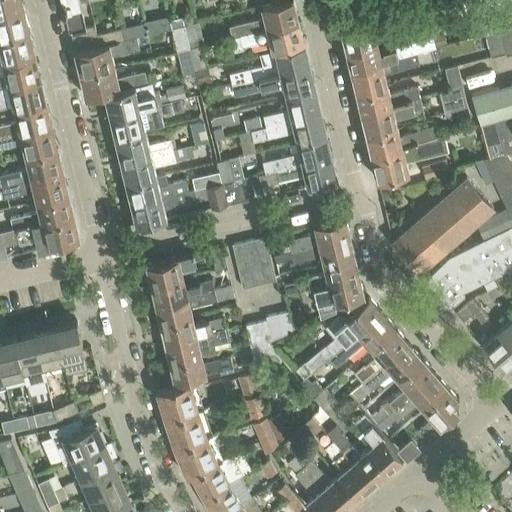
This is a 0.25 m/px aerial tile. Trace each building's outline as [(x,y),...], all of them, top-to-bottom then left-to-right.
[(0,0),(0,12),(24,6),(23,3),(22,1),(21,0),(0,0)] [(87,0),(86,0),(62,0),(75,52),(98,47),(93,25),(86,27),(80,2),(87,0)] [(265,16),(230,24),(232,36),(298,20),(298,18),(293,0),(279,0),(269,3),(262,4),(265,16)] [(468,0),(456,0),(459,10),(471,7),(468,0)] [(473,16),(491,11),(488,0),(468,0),(472,13),(473,16)] [(0,12),(0,37),(29,30),(24,6),(0,12)] [(407,10),(350,26),(342,28),(347,51),(378,44),(375,31),(410,21),(407,10)] [(478,36),(486,34),(499,30),(494,10),(491,11),(473,16),(478,36)] [(181,13),(168,16),(171,26),(183,23),(181,13)] [(168,14),(158,16),(161,29),(171,26),(168,16),(168,14)] [(198,20),(183,23),(189,46),(201,43),(204,43),(198,20)] [(232,36),(227,37),(231,50),(243,47),(243,45),(270,38),(272,45),(273,50),(304,43),(303,37),(300,27),(299,24),(298,20),(232,36)] [(123,41),(137,37),(137,34),(148,32),(145,21),(120,27),(123,41)] [(171,26),(177,52),(190,49),(183,23),(171,26)] [(95,25),(93,25),(98,47),(123,41),(120,27),(97,32),(95,25)] [(511,26),(499,30),(505,51),(506,54),(511,52),(511,26)] [(0,61),(3,61),(35,53),(29,30),(0,37),(0,61)] [(492,55),(505,51),(499,30),(486,34),(492,55)] [(444,33),(434,36),(437,45),(447,42),(444,33)] [(378,44),(347,51),(351,69),(416,51),(436,46),(433,35),(379,50),(378,44)] [(123,41),(98,47),(75,52),(81,75),(115,67),(114,64),(112,55),(112,53),(140,46),(137,37),(123,41)] [(201,43),(189,46),(190,49),(194,68),(207,65),(201,43)] [(263,62),(229,70),(231,82),(244,79),(309,63),(304,43),(273,50),(260,53),(263,62)] [(195,71),(194,68),(190,49),(177,52),(182,74),(195,71)] [(416,51),(351,69),(356,88),(357,92),(387,84),(386,81),(384,73),(420,63),(416,51)] [(0,86),(41,77),(35,53),(3,61),(6,73),(0,74),(0,86)] [(244,79),(231,82),(234,93),(282,82),(285,96),(315,89),(309,63),(244,79)] [(445,67),(450,88),(462,85),(456,64),(445,67)] [(115,67),(81,75),(86,96),(106,91),(106,92),(135,85),(135,84),(148,81),(145,69),(117,75),(116,69),(115,67)] [(206,67),(195,70),(199,84),(210,81),(206,67)] [(41,77),(0,86),(0,106),(13,103),(14,107),(46,100),(41,77)] [(106,93),(104,94),(105,101),(108,102),(111,115),(180,99),(184,98),(182,86),(165,90),(166,94),(160,96),(158,90),(156,90),(154,91),(151,80),(148,81),(135,84),(135,85),(106,92),(106,93)] [(511,81),(471,93),(480,122),(494,118),(495,118),(511,112),(511,81)] [(387,84),(357,92),(362,112),(419,97),(416,85),(389,92),(387,84)] [(450,88),(438,92),(443,111),(467,104),(462,85),(450,88)] [(288,109),(263,115),(266,127),(321,113),(315,89),(285,96),(288,109)] [(419,97),(362,112),(366,131),(366,132),(397,125),(397,123),(394,113),(422,107),(419,97)] [(180,99),(111,115),(114,126),(112,129),(114,135),(116,135),(117,138),(147,131),(146,127),(164,123),(162,116),(183,111),(180,99)] [(46,100),(14,107),(17,120),(0,123),(0,135),(52,123),(50,115),(47,105),(46,100)] [(213,113),(210,116),(212,123),(234,118),(232,109),(213,113)] [(511,112),(495,118),(504,151),(507,153),(511,150),(511,112)] [(261,128),(252,130),(255,142),(294,132),(295,140),(326,133),(321,113),(266,127),(261,128)] [(245,120),(244,120),(246,132),(248,131),(252,130),(261,128),(258,116),(245,120)] [(200,118),(190,120),(195,140),(207,137),(203,120),(200,118)] [(397,125),(366,132),(367,134),(372,155),(440,134),(437,121),(399,132),(397,127),(397,125)] [(52,123),(0,135),(0,147),(22,142),(25,154),(57,147),(56,142),(53,130),(52,123)] [(223,126),(213,128),(216,139),(226,137),(223,126)] [(119,147),(123,162),(173,149),(171,138),(150,143),(147,131),(117,138),(115,139),(116,145),(119,147)] [(274,157),(260,160),(263,171),(331,155),(326,133),(295,140),(298,151),(274,157)] [(440,134),(372,155),(374,162),(377,177),(377,178),(408,170),(406,159),(434,152),(448,149),(444,133),(440,134)] [(155,165),(176,160),(193,156),(190,145),(173,149),(123,162),(125,172),(123,175),(125,183),(158,174),(155,165)] [(3,184),(63,170),(57,147),(25,154),(28,166),(0,173),(0,183),(0,185),(3,184)] [(481,158),(488,170),(511,162),(507,153),(504,151),(483,157),(481,158)] [(263,171),(259,172),(262,183),(304,173),(306,184),(336,177),(331,155),(263,171)] [(228,156),(217,159),(218,165),(222,181),(233,178),(228,156)] [(426,175),(447,168),(450,167),(446,156),(422,164),(426,175)] [(481,158),(473,160),(484,184),(492,180),(488,170),(481,158)] [(511,173),(511,162),(488,170),(492,180),(493,182),(511,173)] [(207,184),(207,186),(222,182),(222,181),(218,165),(203,169),(207,184)] [(63,170),(3,184),(6,195),(34,189),(37,200),(68,192),(63,170)] [(262,183),(259,172),(249,174),(250,174),(246,175),(251,196),(264,193),(261,183),(262,183)] [(511,173),(493,182),(499,193),(511,186),(511,173)] [(129,189),(133,204),(189,190),(186,179),(160,185),(158,174),(125,183),(126,187),(129,189)] [(394,237),(392,238),(419,270),(421,268),(420,268),(431,259),(433,258),(477,219),(485,237),(511,223),(511,219),(509,213),(505,206),(479,218),(493,206),(466,174),(465,176),(455,185),(454,185),(452,186),(453,187),(443,196),(442,195),(440,197),(441,197),(430,206),(428,207),(429,208),(418,217),(418,216),(416,217),(417,218),(406,227),(406,226),(404,228),(405,229),(394,238),(394,237)] [(240,199),(251,196),(246,175),(234,178),(240,199)] [(222,182),(227,202),(240,199),(234,178),(233,178),(222,181),(222,182)] [(212,206),(227,202),(222,182),(207,186),(212,206)] [(511,186),(499,193),(504,203),(511,198),(511,186)] [(195,189),(189,190),(133,204),(135,212),(133,215),(134,221),(137,222),(137,223),(167,216),(164,206),(197,198),(195,189)] [(10,216),(13,228),(73,213),(69,196),(68,193),(68,192),(37,200),(37,204),(39,209),(10,216)] [(0,256),(7,255),(4,243),(36,236),(38,247),(74,238),(78,233),(73,213),(13,228),(0,230),(0,256)] [(291,249),(350,235),(345,215),(314,223),(316,231),(289,238),(291,249)] [(447,302),(450,306),(466,293),(464,289),(483,280),(487,289),(497,283),(494,277),(503,273),(502,271),(511,266),(511,223),(485,237),(449,255),(426,277),(447,302)] [(266,234),(255,237),(259,256),(270,254),(266,234)] [(274,253),(276,261),(292,257),(293,261),(321,255),(324,263),(355,256),(350,235),(291,249),(274,253)] [(255,237),(243,240),(248,259),(259,256),(255,237)] [(236,262),(248,259),(243,240),(232,242),(236,262)] [(215,268),(227,266),(222,244),(210,247),(215,268)] [(149,283),(183,275),(181,266),(207,260),(208,260),(205,248),(147,262),(148,268),(146,269),(149,283)] [(270,254),(259,256),(265,281),(276,279),(270,254)] [(253,284),(265,281),(259,256),(248,259),(253,284)] [(298,279),(284,282),(286,292),(300,289),(359,275),(355,256),(324,263),(325,269),(297,276),(298,279)] [(242,286),(253,284),(248,259),(236,262),(242,286)] [(494,277),(497,283),(497,284),(501,291),(510,287),(503,273),(494,277)] [(183,275),(149,283),(153,297),(155,297),(156,302),(214,288),(212,278),(185,284),(183,275)] [(359,275),(300,289),(302,300),(315,297),(320,316),(335,309),(333,302),(363,294),(359,275)] [(497,284),(497,283),(487,289),(490,296),(501,291),(497,284)] [(155,306),(158,321),(192,313),(190,305),(234,295),(232,284),(214,288),(156,302),(157,306),(155,306)] [(333,335),(324,342),(332,352),(383,311),(369,295),(345,315),(341,311),(325,325),(333,335)] [(472,296),(455,311),(463,320),(473,311),(482,321),(488,315),(472,296)] [(287,308),(276,310),(282,332),(291,328),(287,308)] [(272,336),(282,332),(276,310),(265,313),(266,317),(267,317),(272,336)] [(332,352),(327,356),(336,365),(344,358),(366,340),(370,345),(395,325),(394,324),(383,311),(332,352)] [(165,340),(224,326),(221,314),(194,321),(192,313),(158,321),(162,336),(164,335),(165,340)] [(511,316),(499,327),(511,342),(511,316)] [(268,338),(272,336),(267,317),(266,317),(245,322),(252,351),(254,360),(255,364),(281,358),(269,343),(268,338)] [(77,319),(54,324),(62,360),(63,359),(66,372),(67,371),(66,369),(85,365),(83,355),(83,354),(80,341),(82,341),(77,319)] [(54,324),(34,329),(43,364),(62,360),(54,324)] [(199,343),(228,336),(226,325),(224,326),(165,340),(166,344),(164,345),(167,360),(201,351),(199,343)] [(354,371),(362,380),(409,341),(395,325),(370,345),(376,352),(354,371)] [(511,342),(499,327),(482,342),(505,369),(511,362),(511,342)] [(34,329),(14,334),(23,369),(26,383),(46,378),(43,364),(34,329)] [(14,334),(0,337),(0,361),(3,374),(23,369),(14,334)] [(392,370),(397,376),(422,356),(409,341),(362,380),(350,390),(358,399),(392,370)] [(203,361),(201,351),(167,360),(171,374),(173,373),(175,379),(233,365),(231,354),(229,355),(203,361)] [(435,371),(422,356),(397,376),(402,382),(381,400),(383,403),(371,414),(377,420),(389,410),(435,371)] [(303,359),(294,367),(302,376),(305,373),(311,369),(304,360),(303,359)] [(242,382),(255,379),(252,369),(238,373),(242,382)] [(389,410),(377,420),(383,427),(395,417),(397,419),(418,401),(423,407),(448,386),(435,371),(389,410)] [(302,376),(299,379),(298,379),(310,395),(322,385),(314,377),(311,380),(305,373),(302,376)] [(242,382),(245,392),(258,388),(255,379),(242,382)] [(156,388),(165,417),(198,406),(202,405),(199,395),(195,396),(190,380),(156,388)] [(324,384),(322,385),(310,395),(318,404),(318,400),(325,407),(331,406),(332,406),(338,400),(324,384)] [(88,392),(93,403),(104,398),(101,386),(88,392)] [(406,455),(447,419),(458,410),(452,403),(458,398),(448,386),(423,407),(431,416),(398,445),(406,455)] [(259,392),(246,396),(249,406),(263,402),(259,392)] [(73,398),(62,403),(67,414),(78,409),(73,398)] [(347,398),(341,404),(348,412),(357,404),(352,399),(347,398)] [(329,413),(325,407),(318,400),(318,404),(317,408),(311,413),(313,416),(318,422),(319,421),(329,413)] [(249,406),(253,416),(266,412),(263,402),(249,406)] [(56,419),(67,414),(62,403),(51,408),(56,419)] [(175,446),(175,447),(207,433),(210,432),(207,420),(203,421),(198,406),(165,417),(175,446)] [(36,424),(56,419),(51,408),(33,412),(36,424)] [(403,457),(363,411),(354,419),(371,439),(364,446),(386,472),(403,457)] [(16,428),(29,425),(26,413),(14,416),(16,428)] [(311,413),(295,426),(298,429),(306,439),(313,433),(321,426),(318,422),(313,416),(311,413)] [(63,460),(70,457),(105,442),(96,421),(85,426),(80,415),(58,425),(48,427),(63,460)] [(253,421),(257,430),(270,424),(266,415),(253,421)] [(16,428),(14,416),(1,419),(4,431),(16,428)] [(386,472),(364,446),(359,450),(335,423),(326,430),(322,425),(321,426),(331,438),(371,485),(386,472)] [(274,433),(270,424),(257,430),(261,439),(274,433)] [(192,473),(218,459),(221,457),(217,448),(214,449),(207,433),(175,447),(187,474),(191,472),(192,473)] [(274,433),(261,439),(266,450),(277,441),(274,433)] [(334,472),(356,498),(371,485),(331,438),(323,444),(341,465),(334,472)] [(105,442),(70,457),(78,477),(114,462),(111,455),(116,453),(112,443),(111,439),(105,442)] [(342,510),(356,498),(334,472),(328,477),(311,457),(310,457),(302,448),(294,455),(342,510)] [(221,457),(218,459),(192,473),(203,495),(239,475),(244,472),(232,452),(221,457)] [(316,511),(339,511),(342,510),(294,455),(286,461),(295,471),(294,471),(311,492),(304,498),(316,511)] [(267,475),(277,469),(270,457),(260,463),(267,475)] [(114,462),(78,477),(87,497),(122,481),(114,462)] [(16,478),(21,489),(33,484),(28,472),(16,478)] [(37,481),(43,493),(55,487),(61,484),(56,473),(37,481)] [(214,511),(226,511),(251,495),(249,491),(239,475),(203,495),(214,511)] [(122,481),(87,497),(93,511),(106,511),(131,501),(122,481)] [(284,499),(294,492),(285,481),(275,489),(284,499)] [(33,484),(21,489),(30,509),(43,506),(33,484)] [(43,493),(48,504),(60,499),(55,487),(43,493)] [(303,503),(294,492),(284,499),(294,510),(303,503)] [(226,511),(262,511),(251,495),(226,511)] [(135,511),(131,501),(106,511),(135,511)]
